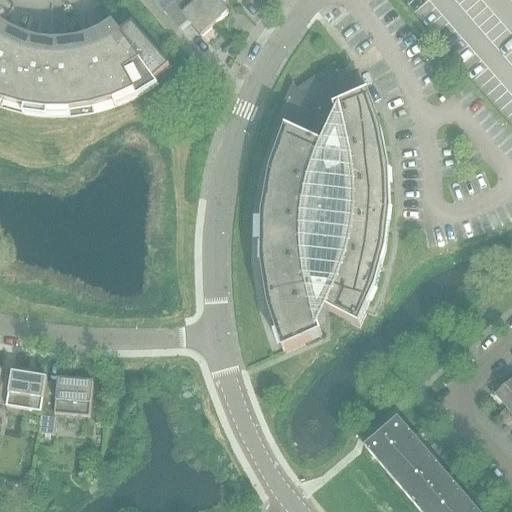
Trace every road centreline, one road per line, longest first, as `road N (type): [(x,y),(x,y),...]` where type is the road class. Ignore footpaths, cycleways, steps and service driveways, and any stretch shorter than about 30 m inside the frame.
road 1 (residential): [(217,337),(215,218),(243,110),(317,0)]
road 2 (residential): [(217,337),(97,338),(0,327)]
road 3 (residential): [(511,183),(478,206),(429,213),(427,137),(418,114)]
road 4 (residential): [(288,502),(256,453),(217,337)]
road 5 (residential): [(511,342),(463,384),(458,403),(511,475)]
road 6 (residential): [(418,114),(384,41),(352,0)]
road 7 (residential): [(511,175),(458,112),(418,114)]
